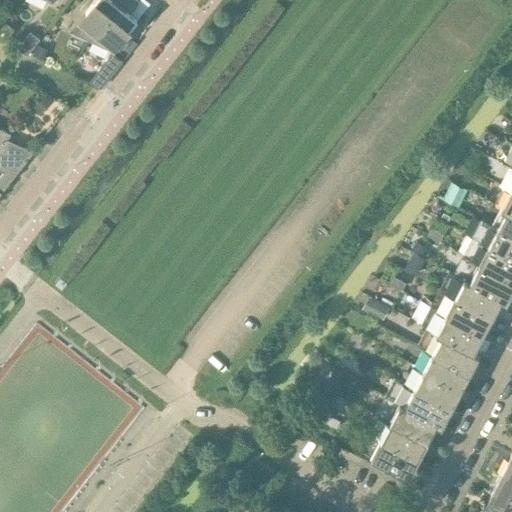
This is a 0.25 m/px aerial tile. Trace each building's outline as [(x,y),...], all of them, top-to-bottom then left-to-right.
[(68,30),(89,40),(120,0),(81,0),(69,15),(76,21),(68,30)] [(120,0),(89,40),(110,50),(114,41),(122,47),(140,25),(134,21),(139,14),(131,8),(137,0),(120,0)] [(122,60),(111,51),(100,65),(111,73),(122,60)] [(9,132),(0,127),(0,144),(10,132),(9,132)] [(32,150),(31,150),(6,138),(10,133),(10,132),(0,144),(0,191),(33,150),(32,150)] [(511,168),(503,186),(511,190),(511,168)] [(499,206),(511,212),(511,190),(503,186),(494,203),(499,206)] [(490,224),(511,235),(511,212),(499,206),(490,224)] [(443,212),(440,219),(446,222),(449,216),(443,212)] [(481,242),(511,258),(511,235),(490,224),(481,242)] [(442,233),(430,227),(427,234),(438,240),(442,233)] [(426,246),(415,240),(411,249),(421,254),(426,246)] [(472,259),(511,279),(511,258),(481,242),(472,259)] [(404,268),(414,274),(423,257),(413,251),(404,268)] [(464,280),(498,297),(499,296),(504,299),(511,283),(511,279),(472,259),(463,276),(458,273),(457,276),(459,277),(464,280)] [(404,282),(392,276),(388,283),(400,290),(404,282)] [(447,293),(489,315),(498,297),(464,280),(459,277),(457,276),(447,293)] [(438,311),(480,332),(489,315),(447,293),(438,311)] [(389,306),(373,298),(366,310),(382,319),(389,306)] [(473,351),(476,353),(477,351),(471,348),(480,332),(438,311),(429,329),(437,333),(473,351)] [(425,349),(467,371),(476,353),(473,351),(437,333),(429,329),(434,331),(425,349)] [(416,366),(458,388),(467,371),(425,349),(416,366)] [(407,384),(449,406),(458,388),(416,366),(407,384)] [(396,401),(434,421),(439,424),(449,406),(407,384),(393,376),(383,394),(396,401)] [(374,412),(425,439),(434,421),(396,401),(383,394),(374,412)] [(307,428),(316,411),(293,400),(285,416),(307,428)] [(416,456),(425,439),(374,412),(365,430),(416,456)] [(406,474),(416,456),(365,430),(355,448),(406,474)] [(259,485),(272,470),(254,453),(240,468),(259,485)] [(511,453),(510,453),(500,474),(511,480),(511,453)] [(511,480),(500,474),(489,494),(511,506),(511,480)] [(479,511),(511,511),(511,506),(489,494),(479,511)]
